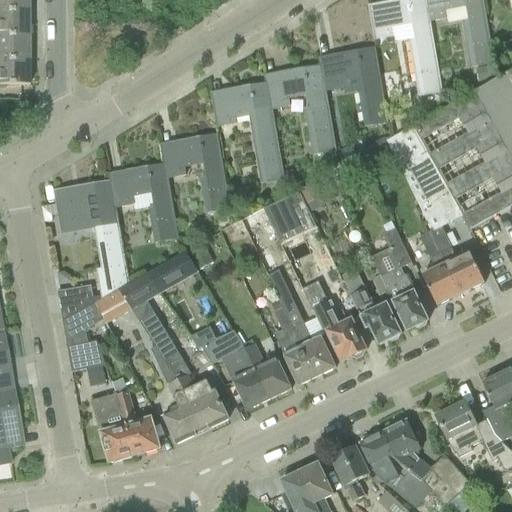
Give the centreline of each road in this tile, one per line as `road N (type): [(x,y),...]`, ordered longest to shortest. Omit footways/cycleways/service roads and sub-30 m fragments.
road 1 (residential): [(186,484),(511,323)]
road 2 (residential): [(70,495),(7,170)]
road 3 (residential): [(280,0),(74,129)]
road 4 (residential): [(74,129),(53,89),(53,0)]
